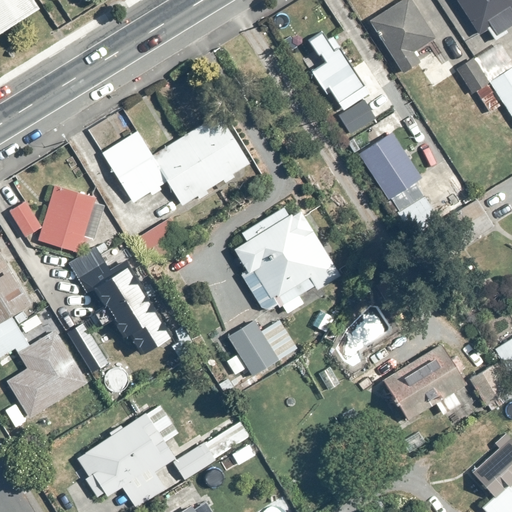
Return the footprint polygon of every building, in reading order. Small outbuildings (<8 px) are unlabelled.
[(0,0),(0,33),(41,7),(35,0),(0,0)] [(403,73),(426,58),(420,49),(439,36),(414,0),(395,0),(367,20),(403,73)] [(495,35),(511,24),(511,0),(457,0),(476,32),(488,24),(495,35)] [(309,38),(324,62),(312,69),(322,85),(325,83),(347,117),(374,100),(326,27),(309,38)] [(481,65),(490,79),(511,64),(503,51),(481,65)] [(454,70),(470,95),(476,91),(490,113),(505,102),(490,79),(475,56),(454,70)] [(505,102),(507,105),(511,112),(511,64),(490,79),(505,102)] [(134,201),(168,181),(182,205),(251,163),(220,113),(156,152),(142,128),(104,151),(134,201)] [(360,154),(390,198),(413,232),(439,215),(426,195),(431,191),(416,169),(392,133),(360,154)] [(79,253),(84,234),(93,237),(104,202),(95,200),(96,195),(56,183),(39,241),(79,253)] [(241,228),(248,240),(234,248),(247,270),(241,273),(264,312),(275,305),(278,311),(284,308),(286,312),(302,303),(297,295),(314,285),(316,288),(339,275),(306,218),(293,197),(241,228)] [(43,226),(28,201),(11,211),(25,236),(43,226)] [(477,201),(444,224),(460,247),(493,225),(477,201)] [(178,230),(169,215),(130,241),(147,266),(186,241),(178,230)] [(44,319),(34,303),(0,246),(0,359),(30,341),(24,331),(44,319)] [(175,336),(122,248),(103,260),(96,247),(71,262),(90,295),(98,290),(133,347),(138,344),(145,354),(175,336)] [(228,337),(236,350),(224,357),(236,375),(248,367),(253,376),(298,347),(279,317),(259,331),(252,321),(228,337)] [(107,362),(80,318),(64,328),(91,372),(107,362)] [(87,382),(55,329),(19,352),(29,368),(9,381),(31,417),(87,382)] [(188,332),(170,345),(183,364),(201,351),(188,332)] [(511,338),(495,346),(508,375),(511,372),(511,338)] [(464,402),(454,386),(470,376),(446,339),(383,380),(407,417),(434,399),(444,415),(464,402)] [(511,387),(493,361),(469,379),(469,381),(487,406),(511,387)] [(179,432),(161,403),(78,456),(88,472),(85,474),(101,500),(123,485),(137,507),(166,488),(154,471),(173,459),(185,478),(197,471),(216,459),(201,435),(179,449),(171,437),(179,432)] [(64,405),(43,417),(51,432),(73,420),(64,405)] [(510,511),(511,511),(511,484),(511,485),(511,484),(511,433),(472,469),(495,496),(483,506),(488,511),(510,511)] [(201,511),(195,502),(179,511),(201,511)]
